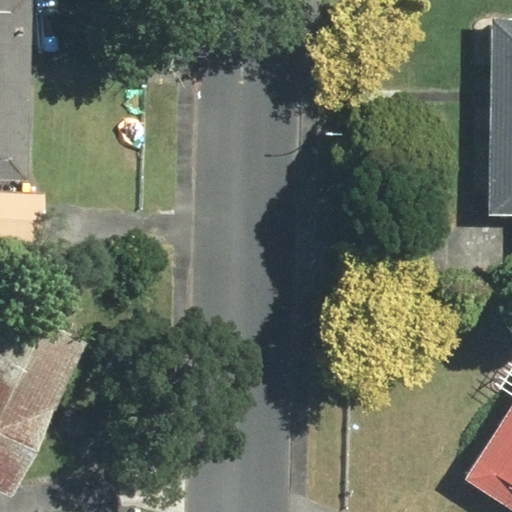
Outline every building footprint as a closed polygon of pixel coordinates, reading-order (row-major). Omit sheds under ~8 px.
[(27,0),(0,0),(0,178),(27,179),(27,0)] [(511,14),(487,14),(480,212),(511,212),(511,14)] [(33,194),(0,192),(0,243),(29,245),(33,194)] [(0,492),(3,494),(54,388),(76,341),(0,304),(0,492)] [(511,511),(511,386),(452,473),(507,511),(511,511)]
